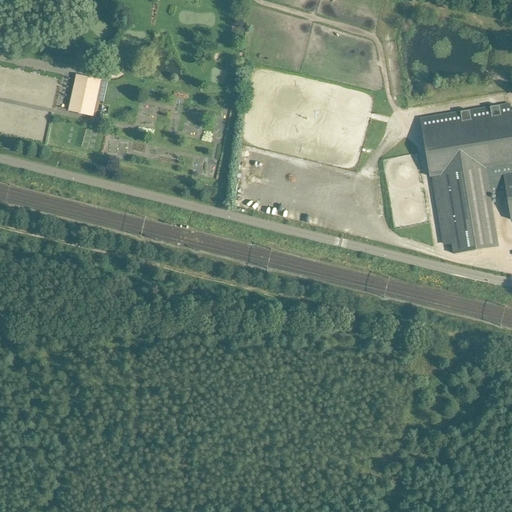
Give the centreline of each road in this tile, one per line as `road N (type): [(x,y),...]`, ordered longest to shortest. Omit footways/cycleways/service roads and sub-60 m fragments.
road 1 (track): [(511,344),(0,215)]
road 2 (unclassified): [(511,283),(0,160)]
